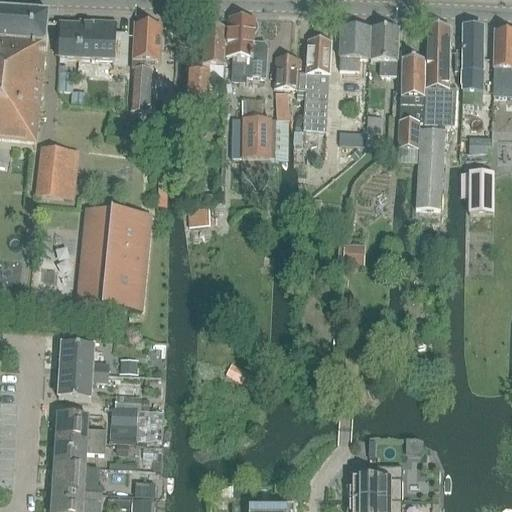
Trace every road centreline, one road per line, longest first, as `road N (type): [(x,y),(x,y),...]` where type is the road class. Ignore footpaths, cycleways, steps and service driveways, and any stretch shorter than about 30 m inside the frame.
road 1 (residential): [(20,511),(33,351),(0,344)]
road 2 (residential): [(306,6),(114,0)]
road 3 (residential): [(511,15),(392,10)]
